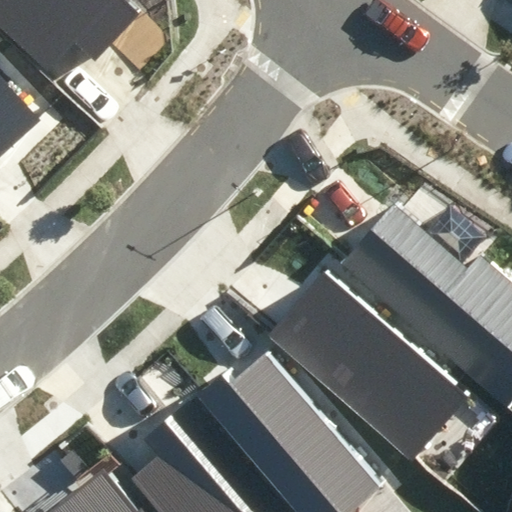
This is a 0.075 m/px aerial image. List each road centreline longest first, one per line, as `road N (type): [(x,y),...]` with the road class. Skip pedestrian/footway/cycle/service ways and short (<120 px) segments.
road 1 (residential): [(0,360),(150,218),(338,0)]
road 2 (residential): [(511,117),(343,0)]
